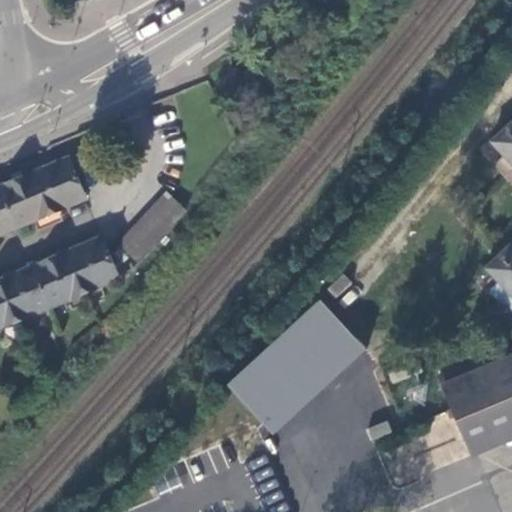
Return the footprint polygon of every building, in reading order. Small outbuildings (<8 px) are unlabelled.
[(511,125),(494,142),(507,156),(496,166),(511,182),(511,125)] [(0,235),(87,199),(70,159),(23,178),(21,174),(12,178),(14,183),(0,188),(0,235)] [(122,244),(139,261),(197,200),(179,182),(122,244)] [(0,281),(0,329),(121,278),(104,238),(0,281)] [(511,247),(488,270),(501,284),(492,292),(511,314),(511,247)] [(337,295),(246,377),(292,427),(383,344),(337,295)] [(511,348),(443,378),(475,455),(511,439),(511,348)]
